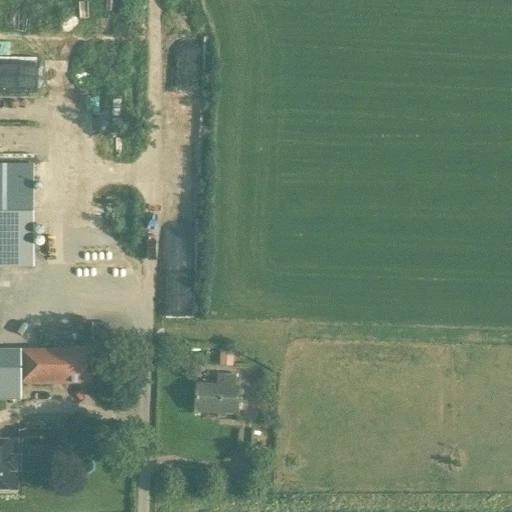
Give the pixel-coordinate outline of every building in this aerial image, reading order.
[(121,33),(122,15),(93,15),(92,32),(121,33)] [(164,138),(198,139),(200,46),(166,45),(164,138)] [(90,102),(87,162),(124,163),(125,127),(106,126),(106,116),(108,116),(108,102),(90,102)] [(0,265),(33,266),(33,165),(0,165),(0,265)] [(0,399),(20,399),(20,384),(93,383),(93,371),(99,371),(98,361),(93,361),(93,349),(20,349),(20,350),(0,350),(0,399)] [(219,362),(233,362),(233,350),(219,350),(219,362)] [(196,385),(194,412),(236,414),(238,387),(235,387),(235,376),(217,375),(217,386),(196,385)] [(41,446),(41,430),(18,431),(18,438),(14,441),(0,441),(0,490),(2,493),(9,493),(13,489),(16,489),(15,473),(21,473),(21,446),(41,446)]
